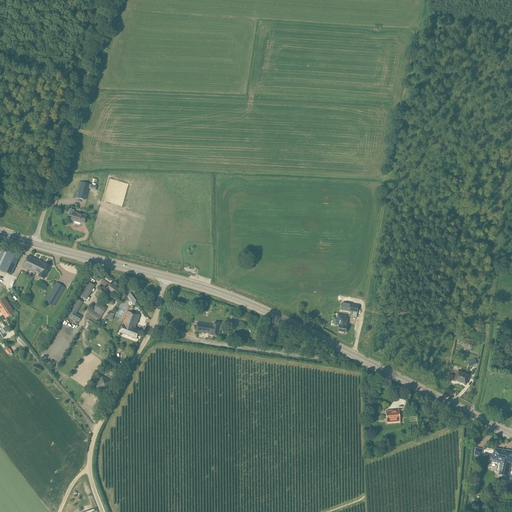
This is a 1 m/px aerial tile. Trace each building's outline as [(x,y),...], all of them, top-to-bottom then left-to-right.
[(90,185),(82,182),(80,190),(78,189),(77,194),(79,194),(78,198),(86,200),(90,185)] [(86,212),(76,209),(75,213),(74,212),(71,220),(79,222),(84,224),(86,216),(85,215),(86,212)] [(0,253),(0,269),(11,275),(20,257),(3,248),(0,253)] [(28,256),(23,267),(36,273),(39,265),(40,265),(41,262),(28,256)] [(39,276),(45,279),(51,266),(44,264),(41,262),(40,265),(39,265),(36,273),(39,274),(39,276)] [(88,300),(95,285),(88,282),(81,297),(88,300)] [(117,297),(118,295),(122,290),(112,282),(109,287),(107,289),(117,297)] [(46,302),(54,306),(65,287),(57,283),(46,302)] [(0,312),(1,312),(6,319),(15,313),(5,298),(0,301),(0,312)] [(77,299),(68,316),(79,322),(82,317),(76,314),(83,302),(77,299)] [(352,301),(351,305),(351,304),(349,311),(357,312),(359,306),(358,306),(359,303),(352,301)] [(97,322),(98,322),(102,316),(107,308),(98,302),(93,310),(91,308),(86,315),(91,318),(97,322)] [(123,326),(122,325),(119,332),(136,338),(139,331),(135,330),(140,316),(128,312),(123,326)] [(339,315),(337,325),(339,326),(338,331),(339,331),(339,332),(341,332),(346,333),(347,326),(346,326),(347,320),(346,320),(347,316),(339,315)] [(93,324),(95,325),(97,322),(91,318),(89,321),(89,320),(87,323),(89,324),(86,329),(88,331),(93,324)] [(0,335),(1,337),(8,331),(7,329),(9,328),(3,320),(0,321),(0,335)] [(210,335),(217,336),(217,334),(220,334),(220,328),(218,328),(219,324),(214,323),(214,325),(197,322),(196,332),(210,334),(210,335)] [(454,380),(466,384),(469,376),(457,372),(454,380)] [(102,377),(97,386),(106,391),(111,382),(102,377)] [(403,408),(403,409),(402,410),(403,412),(406,414),(410,409),(406,405),(403,408)] [(386,411),(387,423),(401,422),(399,410),(386,411)] [(481,457),(483,449),(475,447),(474,455),(481,457)] [(500,470),(499,475),(503,475),(501,481),(508,482),(509,476),(508,476),(510,465),(511,465),(511,460),(511,451),(507,450),(507,451),(495,448),(492,463),(497,464),(497,465),(498,466),(499,466),(498,470),(500,470)]
